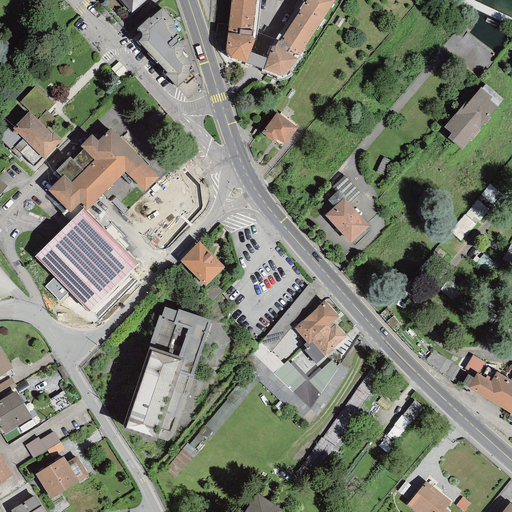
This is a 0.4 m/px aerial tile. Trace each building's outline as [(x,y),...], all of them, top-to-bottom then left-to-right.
[(121,0),(132,12),(145,0),(121,0)] [(251,40),(252,40),(253,33),(251,33),(254,0),(233,0),(230,37),(240,38),(251,40)] [(286,56),(294,61),(333,3),(329,0),(309,0),(281,44),(279,43),(275,49),(286,56)] [(340,28),(344,20),(340,17),(335,25),(340,28)] [(174,40),(167,32),(165,25),(161,20),(148,32),(149,38),(147,43),(179,76),(182,74),(183,66),(177,61),(175,57),(175,53),(175,49),(174,47),(178,43),(178,42),(179,40),(179,38),(177,37),(174,40)] [(253,42),(252,40),(251,40),(240,38),(230,37),(228,50),(232,57),(245,62),(249,54),(253,42)] [(286,73),(294,61),(286,56),(275,49),(273,50),(269,61),(266,70),(279,74),(286,73)] [(266,70),(269,61),(249,54),(245,62),(266,70)] [(43,127),(46,131),(56,120),(53,116),(47,111),(54,104),(36,86),(21,102),(32,113),(31,115),(43,127)] [(496,108),(487,101),(489,99),(480,91),(466,109),(465,108),(447,128),(454,134),(451,138),(462,148),(496,108)] [(366,113),(369,109),(360,103),(357,107),(366,113)] [(43,127),(31,115),(13,133),(8,128),(0,136),(0,138),(19,157),(22,154),(35,167),(60,141),(53,134),(51,136),(46,131),(43,127)] [(285,143),(295,129),(278,116),(264,133),(274,141),(277,137),(279,139),(285,143)] [(56,171),(64,179),(51,191),(70,211),(79,202),(86,208),(124,169),(145,189),(156,178),(127,148),(111,132),(98,145),(92,139),(83,147),(85,149),(73,161),(70,158),(56,171)] [(0,196),(9,187),(0,178),(0,196)] [(492,205),(501,194),(491,185),(482,197),(492,205)] [(336,209),(344,202),(346,199),(339,192),(329,201),(336,209)] [(479,220),(488,210),(477,201),(468,212),(479,220)] [(344,202),(336,209),(328,216),(350,241),(366,227),(344,202)] [(89,312),(137,264),(111,237),(84,210),(36,257),(89,312)] [(466,235),(475,224),(465,216),(456,226),(466,235)] [(499,257),(506,246),(495,239),(488,250),(499,257)] [(205,282),(220,268),(199,247),(185,261),(205,282)] [(487,273),(495,263),(483,254),(476,264),(487,273)] [(508,281),(511,274),(511,268),(506,266),(500,277),(508,281)] [(199,288),(205,282),(198,274),(192,280),(199,288)] [(412,297),(421,287),(411,279),(403,289),(412,297)] [(453,301),(462,291),(450,281),(444,288),(446,289),(443,292),(453,301)] [(211,304),(223,292),(214,283),(202,295),(211,304)] [(252,352),(310,409),(338,368),(332,360),(307,383),(287,361),(283,365),(270,353),(317,294),(309,285),(252,352)] [(397,314),(408,301),(398,294),(388,307),(397,314)] [(491,323),(495,317),(489,313),(494,306),(482,298),(475,308),(486,316),(484,318),(491,323)] [(312,339),(325,354),(344,336),(331,322),(337,317),(324,302),(296,329),(307,342),(308,343),(312,339)] [(154,436),(157,427),(170,432),(208,323),(166,309),(152,352),(126,427),(154,436)] [(393,330),(400,324),(386,309),(380,315),(393,330)] [(316,362),(325,354),(312,339),(308,343),(307,342),(304,345),(307,349),(306,351),(316,362)] [(457,384),(465,371),(431,348),(423,359),(457,384)] [(0,374),(10,368),(0,352),(0,374)] [(317,414),(310,409),(252,352),(242,364),(249,371),(226,399),(227,400),(189,445),(197,452),(199,454),(259,382),(300,421),(308,426),(317,414)] [(478,375),(485,363),(473,356),(465,368),(478,375)] [(322,438),(339,450),(363,416),(387,381),(371,370),(322,438)] [(475,380),(471,387),(511,412),(511,382),(497,374),(491,383),(478,375),(475,380)] [(471,387),(475,380),(468,376),(464,383),(471,387)] [(0,395),(16,386),(11,378),(0,384),(0,395)] [(56,414),(71,405),(63,391),(48,401),(56,414)] [(0,424),(5,432),(30,416),(16,393),(0,402),(0,424)] [(422,408),(415,401),(383,440),(391,446),(422,408)] [(60,442),(54,432),(40,440),(38,437),(25,445),(33,458),(60,442)] [(339,450),(322,438),(321,438),(296,474),(314,486),(339,450)] [(197,452),(189,445),(187,444),(165,470),(175,479),(197,452)] [(0,480),(10,474),(0,457),(0,480)] [(68,468),(63,459),(39,474),(52,496),(76,481),(74,478),(81,474),(75,464),(68,468)] [(415,511),(448,511),(449,511),(446,508),(451,501),(426,481),(407,505),(415,511)] [(279,511),(280,511),(258,496),(246,511),(279,511)] [(12,511),(44,511),(35,497),(12,511)] [(471,504),(464,497),(457,505),(464,511),(471,504)]
